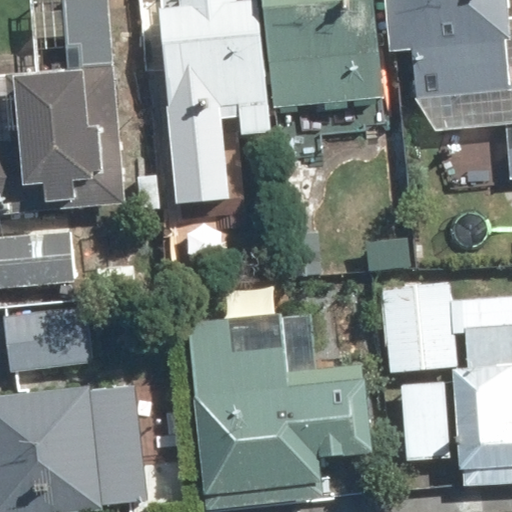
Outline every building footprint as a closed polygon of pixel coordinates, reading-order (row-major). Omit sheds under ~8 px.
[(20,138),(0,139),(0,212),(121,205),(105,0),(27,0),(32,66),(15,67),(20,138)] [(174,0),(175,5),(155,7),(161,80),(171,79),(174,111),(234,107),(236,135),(268,132),(257,0),(174,0)] [(371,0),(259,0),(269,104),(381,94),(371,0)] [(499,0),(385,0),(390,48),(407,47),(412,95),(508,86),(499,0)] [(66,226),(0,230),(0,284),(69,280),(66,226)] [(444,279),(376,285),(384,369),(452,363),(444,279)] [(466,364),(449,365),(456,465),(511,461),(511,293),(462,297),(466,364)] [(82,303),(1,313),(7,367),(89,358),(82,303)] [(229,314),(184,320),(206,496),(319,482),(316,460),(372,453),(360,360),(286,369),(282,341),(233,348),(229,314)] [(442,377),(397,380),(402,458),(447,455),(442,377)] [(113,382),(0,393),(0,511),(21,511),(147,500),(139,416),(117,419),(113,382)]
